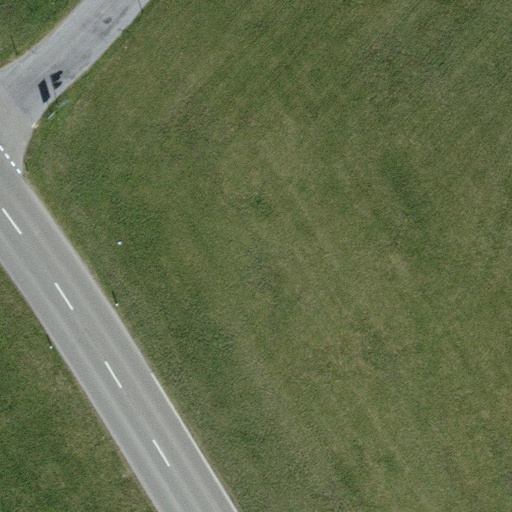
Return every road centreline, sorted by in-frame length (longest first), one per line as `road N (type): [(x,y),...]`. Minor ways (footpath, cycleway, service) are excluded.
road 1 (tertiary): [(0,220),(190,511)]
road 2 (track): [(0,100),(106,0)]
